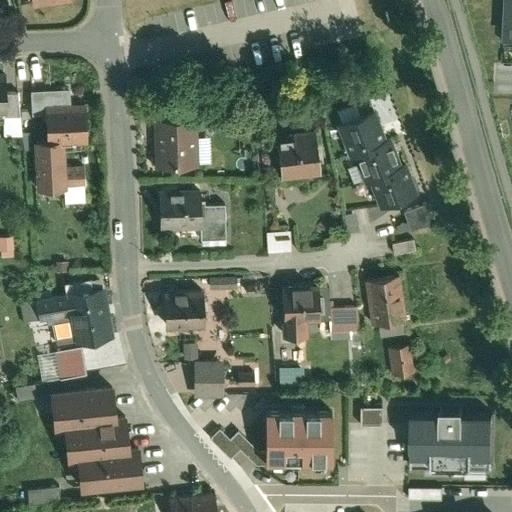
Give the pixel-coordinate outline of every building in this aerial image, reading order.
[(511,0),(505,0),(503,34),(511,34),(511,0)] [(30,112),(45,112),(45,104),(68,103),(68,88),(29,89),(30,112)] [(19,92),(5,92),(5,110),(0,110),(0,114),(20,114),(19,92)] [(83,139),(81,102),(68,103),(45,104),(45,112),(46,139),(60,138),(60,140),(83,139)] [(369,105),(335,116),(345,148),(353,145),(379,137),(369,105)] [(194,118),(154,119),(156,167),(196,165),(194,118)] [(275,177),(314,173),(309,127),(286,129),(286,133),(271,134),(275,177)] [(199,131),(200,157),(210,157),(210,131),(199,131)] [(379,137),(353,145),(363,178),(372,175),(397,167),(387,135),(379,137)] [(60,140),(60,138),(46,139),(33,139),(35,187),(62,185),(62,180),(79,179),(79,163),(66,164),(61,156),(60,140)] [(397,167),(372,175),(382,206),(414,196),(404,165),(397,167)] [(193,184),(151,186),(153,226),(195,225),(194,202),(193,184)] [(217,201),(194,202),(195,225),(195,236),(218,235),(217,201)] [(425,201),(402,211),(410,229),(433,219),(425,201)] [(267,228),(268,247),(291,246),(290,227),(267,228)] [(57,280),(59,290),(96,283),(93,272),(57,280)] [(230,276),(204,276),(205,287),(230,286),(230,276)] [(400,319),(394,278),(366,282),(372,323),(400,319)] [(108,331),(98,282),(96,283),(59,290),(13,300),(17,321),(63,312),(69,339),(108,331)] [(312,283),(274,284),(276,335),(302,334),(302,319),(313,319),(313,316),(312,284),(312,283)] [(312,284),(313,316),(323,315),(323,305),(323,284),(312,284)] [(158,324),(196,323),(195,286),(157,287),(158,324)] [(350,305),(323,305),(323,315),(324,326),(346,325),(346,351),(357,351),(350,305)] [(80,373),(74,342),(47,347),(54,379),(80,373)] [(411,372),(407,343),(387,346),(391,375),(411,372)] [(195,362),(195,345),(181,345),(181,362),(195,362)] [(221,365),(195,365),(197,396),(222,396),(221,365)] [(235,373),(235,388),(252,388),(252,373),(235,373)] [(45,379),(9,385),(11,399),(30,396),(33,414),(43,413),(40,387),(46,387),(45,379)] [(108,411),(105,381),(46,387),(40,387),(43,413),(44,423),(55,422),(58,458),(69,457),(72,487),(135,481),(131,441),(121,442),(117,410),(108,411)] [(361,403),(360,420),(381,420),(381,403),(361,403)] [(333,409),(264,410),(265,464),(334,463),(333,409)] [(491,414),(412,415),(412,467),(492,467),(491,414)] [(235,430),(230,434),(220,425),(211,434),(231,453),(245,439),(235,430)] [(55,500),(53,484),(19,488),(21,504),(55,500)] [(208,511),(206,490),(163,495),(165,511),(208,511)]
